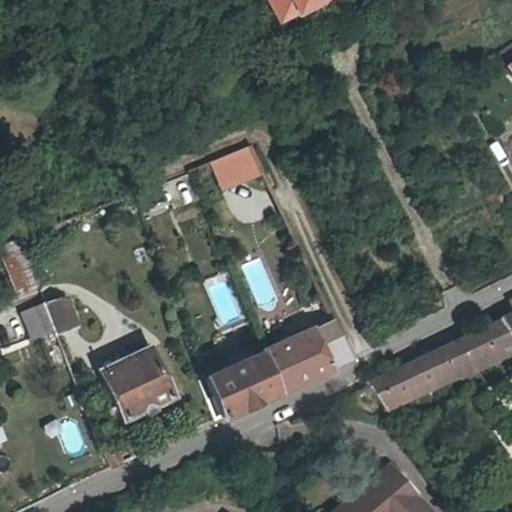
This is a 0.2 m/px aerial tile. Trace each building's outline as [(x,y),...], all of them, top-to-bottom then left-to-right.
[(267,0),(278,21),(286,18),(291,28),(337,3),(335,0),(267,0)] [(251,145),(233,152),(244,181),(264,174),(251,145)] [(244,181),(233,152),(191,169),(203,198),(244,181)] [(17,238),(0,244),(0,255),(15,294),(35,287),(17,238)] [(45,304),(54,329),(55,331),(76,324),(68,302),(59,299),(45,304)] [(54,329),(45,304),(20,314),(31,336),(54,329)] [(511,313),(500,319),(511,342),(511,313)] [(331,319),(260,352),(275,392),(348,358),(331,319)] [(482,329),(492,350),(511,342),(500,319),(482,329)] [(378,403),(492,350),(482,329),(364,384),(378,403)] [(170,396),(148,349),(101,371),(123,419),(170,396)] [(275,392),(260,352),(205,377),(219,418),(275,392)] [(114,448),(102,454),(109,471),(121,465),(114,448)] [(422,511),(387,468),(333,511),(422,511)]
